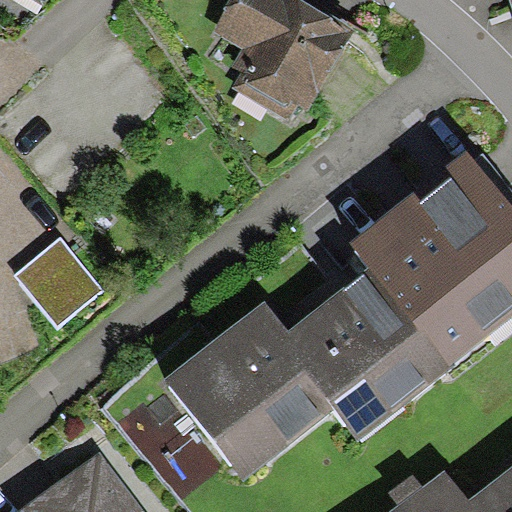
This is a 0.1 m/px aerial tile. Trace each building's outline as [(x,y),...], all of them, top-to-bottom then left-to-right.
[(233,0),(215,32),(242,48),(230,68),(239,73),(231,86),(293,122),(301,108),(309,112),(356,31),(301,0),(233,0)] [(380,268),(459,367),(511,325),(511,200),(473,152),(360,242),(380,268)] [(61,240),(17,276),(58,327),(103,290),(61,240)] [(266,306),(169,384),(244,478),(329,410),(359,446),(459,367),(380,268),(292,338),(266,306)] [(148,511),(102,451),(21,511),(148,511)] [(443,472),(390,511),(511,511),(511,473),(469,506),(443,472)]
